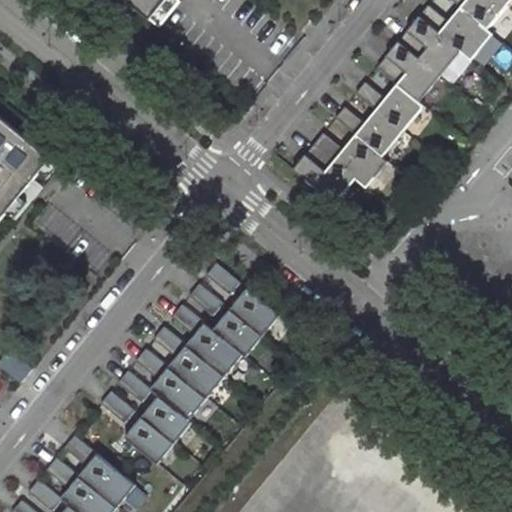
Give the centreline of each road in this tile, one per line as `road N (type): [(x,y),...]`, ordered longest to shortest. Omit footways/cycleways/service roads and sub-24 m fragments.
road 1 (unclassified): [(224,187),(511,424)]
road 2 (residential): [(0,461),(224,187)]
road 3 (unclassified): [(0,3),(224,187)]
road 4 (residential): [(224,187),(377,0)]
